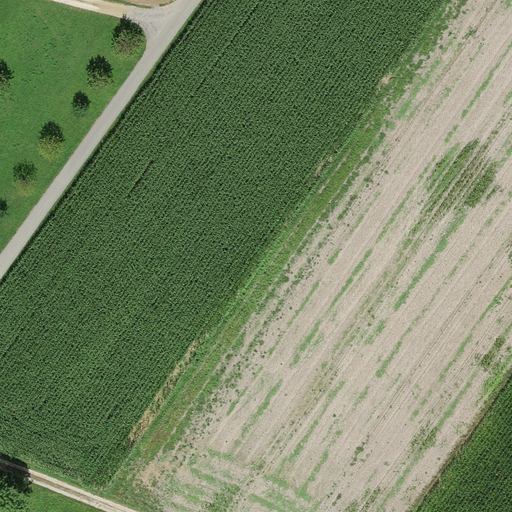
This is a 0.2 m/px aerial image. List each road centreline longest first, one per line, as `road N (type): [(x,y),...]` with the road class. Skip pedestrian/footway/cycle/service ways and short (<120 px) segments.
road 1 (track): [(188,0),(0,262)]
road 2 (track): [(0,464),(119,511)]
